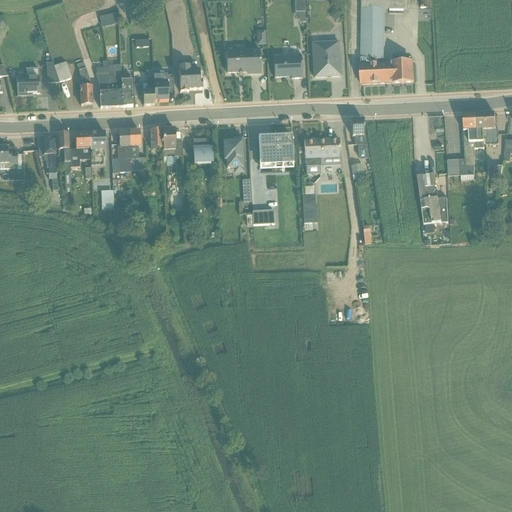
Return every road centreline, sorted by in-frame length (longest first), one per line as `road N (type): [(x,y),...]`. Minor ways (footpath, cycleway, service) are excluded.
road 1 (tertiary): [(511,100),(183,115)]
road 2 (tertiary): [(0,127),(183,115)]
